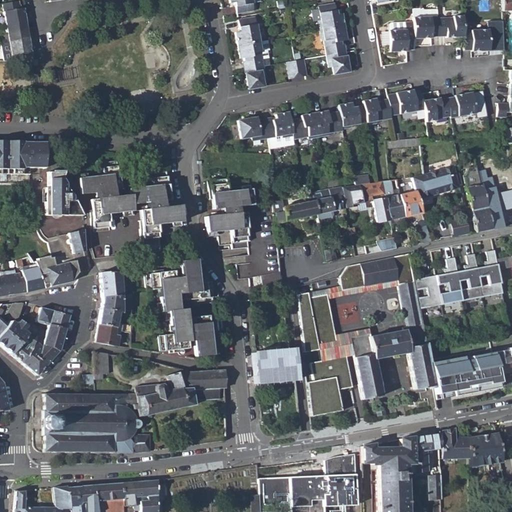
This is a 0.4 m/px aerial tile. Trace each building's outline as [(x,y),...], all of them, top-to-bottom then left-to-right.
[(228,0),(229,4),(234,3),(236,12),(252,9),(250,0),(228,0)] [(511,10),(511,0),(500,0),(501,11),(511,10)] [(2,3),(5,25),(25,22),(27,22),(26,15),(23,15),(22,8),(19,8),(18,1),(2,3)] [(320,31),(343,27),(341,13),(335,14),(333,3),(317,5),(320,19),(318,20),(320,31)] [(437,17),(438,35),(444,34),(445,36),(463,35),(462,29),(462,14),(451,14),(452,16),(437,17)] [(412,20),(412,29),(413,38),(430,37),(429,35),(438,35),(437,17),(437,15),(412,16),(412,20)] [(256,31),(253,17),(238,20),(240,31),(235,32),(237,46),(261,41),(259,30),(256,31)] [(412,29),(412,20),(390,20),(388,23),(389,30),(412,29)] [(6,41),(9,41),(30,37),(29,32),(27,32),(25,22),(5,25),(7,35),(5,35),(6,41)] [(324,40),(326,55),(344,52),(343,44),(341,44),(340,40),(345,39),(343,27),(320,31),(322,40),(324,40)] [(462,29),(463,35),(464,50),(472,49),(472,50),(488,50),(488,48),(487,28),(462,29)] [(495,28),(487,28),(488,48),(496,48),(495,28)] [(389,30),(387,30),(388,51),(405,51),(405,49),(413,48),(413,38),(412,29),(389,30)] [(9,41),(11,60),(31,59),(29,46),(32,46),(30,37),(9,41)] [(261,59),(268,58),(266,50),(269,49),(268,40),(261,41),(263,50),(259,51),(261,59)] [(263,50),(261,41),(237,46),(239,58),(244,57),(245,60),(243,61),(244,69),(262,66),(269,65),(268,58),(261,59),(259,51),(263,50)] [(344,52),(326,55),(328,67),(331,66),(333,74),(348,71),(344,52)] [(303,59),(295,61),(298,77),(305,75),(303,59)] [(295,61),(286,62),(290,78),(298,77),(295,61)] [(262,66),(244,69),(248,89),(264,86),(262,78),(264,78),(262,66)] [(499,103),(498,116),(507,116),(507,111),(511,111),(511,69),(511,87),(511,95),(510,95),(510,103),(499,103)] [(424,109),(423,102),(421,90),(411,93),(411,91),(394,94),(394,95),(387,96),(390,115),(424,109)] [(478,119),(488,117),(483,91),(455,96),(455,98),(448,99),(452,116),(452,118),(477,114),(478,119)] [(375,99),(362,101),(363,106),(366,122),(366,124),(376,123),(375,121),(390,118),(386,100),(379,101),(380,104),(375,104),(375,99)] [(452,116),(448,99),(441,101),(440,99),(423,102),(424,109),(427,123),(438,121),(438,119),(452,116)] [(363,106),(351,108),(350,103),(336,106),(338,113),(340,129),(350,127),(350,125),(366,122),(363,106)] [(340,129),(338,113),(330,114),(330,117),(326,118),(325,112),(313,114),(317,137),(327,135),(327,133),(341,131),(340,129)] [(292,139),(289,121),(288,113),(275,116),(276,121),(272,121),(272,119),(262,121),(265,138),(266,149),(293,145),(292,139)] [(317,137),(313,114),(300,117),(301,122),(298,123),(297,120),(289,121),(292,139),(306,137),(307,139),(317,137)] [(265,138),(262,121),(257,121),(256,118),(238,122),(242,139),(252,138),(253,141),(265,138)] [(457,158),(455,135),(419,138),(419,145),(420,161),(457,158)] [(419,145),(419,138),(384,142),(385,149),(419,145)] [(0,173),(30,173),(30,168),(46,168),(46,154),(48,154),(47,142),(23,143),(22,142),(0,141),(0,173)] [(98,169),(75,172),(77,190),(108,187),(108,175),(114,174),(114,167),(119,167),(119,159),(113,159),(113,156),(97,157),(98,169)] [(475,234),(490,231),(479,182),(477,171),(476,166),(466,168),(467,169),(464,175),(463,175),(466,188),(471,214),(473,222),(475,234)] [(171,188),(169,169),(154,170),(154,183),(139,184),(140,200),(165,198),(164,194),(168,194),(168,188),(171,188)] [(483,170),(477,171),(479,182),(485,181),(483,170)] [(59,179),(62,171),(51,172),(51,174),(47,174),(47,189),(44,189),(44,216),(81,214),(71,195),(59,179)] [(466,188),(463,175),(457,176),(459,189),(466,188)] [(352,178),(353,186),(367,184),(366,176),(352,178)] [(228,190),(226,177),(208,179),(210,197),(212,197),(213,203),(220,202),(220,207),(213,207),(213,210),(211,210),(211,214),(206,214),(208,235),(218,235),(218,243),(231,242),(232,247),(224,248),(225,258),(227,264),(236,264),(237,278),(246,278),(261,275),(279,270),(276,245),(275,235),(274,223),(273,212),(272,201),(252,203),(250,188),(228,190)] [(410,177),(395,179),(397,186),(409,184),(410,188),(413,187),(410,177)] [(479,182),(490,231),(501,229),(493,188),(500,186),(498,178),(485,181),(479,182)] [(395,179),(381,182),(382,190),(397,187),(397,186),(395,179)] [(376,222),(389,219),(384,197),(382,190),(381,182),(367,184),(353,186),(340,188),(341,195),(344,208),(356,205),(355,203),(371,201),(376,222)] [(340,188),(327,190),(328,198),(331,211),(340,209),(338,195),(341,195),(340,188)] [(147,207),(134,208),(132,192),(124,192),(124,189),(99,191),(99,194),(93,195),(93,205),(90,206),(89,250),(126,267),(126,252),(159,250),(158,228),(181,226),(180,205),(171,205),(170,202),(148,203),(147,207)] [(312,192),(313,201),(328,198),(327,190),(312,192)] [(398,194),(403,217),(420,213),(414,191),(398,194)] [(403,217),(398,194),(384,197),(389,219),(403,217)] [(331,211),(328,198),(313,201),(312,201),(315,215),(317,227),(324,226),(323,218),(332,216),(331,211)] [(315,215),(312,201),(281,207),(282,213),(278,213),(278,211),(273,212),(274,223),(315,215)] [(449,222),(453,239),(468,235),(465,219),(449,222)] [(424,227),(418,228),(422,238),(419,245),(430,243),(424,227)] [(29,261),(34,267),(41,288),(70,281),(86,269),(83,245),(82,229),(69,233),(71,239),(69,239),(68,241),(68,242),(68,244),(69,245),(70,246),(72,246),(74,252),(50,257),(50,256),(29,261)] [(381,252),(395,250),(392,238),(376,242),(381,252)] [(381,252),(376,242),(373,242),(377,253),(381,252)] [(322,251),(325,263),(335,262),(332,249),(322,251)] [(485,262),(486,267),(494,265),(491,251),(484,253),(485,262)] [(339,286),(340,291),(395,280),(396,287),(400,312),(405,311),(408,327),(403,328),(401,328),(401,331),(368,337),(368,335),(348,338),(352,356),(360,400),(379,396),(373,360),(405,354),(412,390),(431,386),(427,364),(417,310),(412,281),(407,255),(346,267),(338,278),(339,286)] [(466,271),(473,269),(474,269),(472,255),(464,257),(466,266),(466,271)] [(21,276),(24,292),(41,288),(34,267),(21,270),(19,259),(14,261),(16,272),(17,277),(21,276)] [(445,270),(446,274),(453,273),(454,273),(452,259),(443,260),(445,270)] [(176,269),(178,294),(182,294),(182,301),(193,300),(193,305),(212,304),(211,299),(217,298),(217,293),(209,281),(205,281),(204,273),(195,260),(180,260),(180,268),(176,269)] [(473,269),(479,298),(500,294),(494,265),(486,267),(483,268),(474,269),(473,269)] [(454,273),(453,273),(459,302),(479,298),(473,269),(466,271),(463,271),(454,273)] [(118,270),(98,272),(100,297),(110,295),(120,295),(119,287),(119,286),(118,270)] [(281,286),(279,270),(261,275),(262,287),(281,286)] [(0,297),(24,292),(21,276),(17,277),(16,272),(12,273),(11,271),(0,273),(0,297)] [(143,276),(144,291),(157,290),(160,313),(166,312),(168,334),(156,336),(157,352),(167,351),(167,354),(184,352),(183,349),(187,349),(186,342),(189,342),(187,317),(183,317),(182,310),(177,310),(172,278),(162,279),(161,273),(143,276)] [(433,277),(438,306),(459,302),(453,273),(446,274),(442,275),(433,277)] [(433,277),(412,281),(417,310),(438,306),(433,277)] [(339,286),(306,293),(307,298),(325,294),(326,300),(396,287),(395,280),(340,291),(339,286)] [(306,293),(296,295),(302,352),(316,349),(315,343),(333,340),(333,336),(326,300),(325,294),(307,298),(306,293)] [(110,295),(100,297),(101,303),(97,324),(114,327),(115,323),(116,313),(120,313),(121,301),(120,295),(110,295)] [(19,303),(8,304),(6,314),(12,318),(14,319),(16,318),(18,316),(19,303)] [(34,321),(46,325),(63,330),(67,316),(38,308),(34,321)] [(197,326),(192,326),(195,358),(210,356),(208,332),(220,331),(219,313),(208,314),(209,317),(196,318),(197,326)] [(0,332),(0,347),(8,354),(23,334),(20,331),(22,327),(16,322),(13,325),(9,322),(4,328),(0,332)] [(114,327),(97,324),(94,342),(115,346),(118,332),(129,333),(129,325),(115,323),(114,327)] [(29,348),(19,363),(26,369),(34,375),(57,350),(63,330),(46,325),(40,347),(32,342),(29,348)] [(23,334),(8,354),(19,363),(29,348),(32,342),(35,330),(27,328),(23,334)] [(315,343),(316,349),(319,362),(343,357),(352,356),(348,338),(368,335),(366,330),(333,336),(333,340),(315,343)] [(253,356),(255,380),(292,377),(288,344),(280,345),(281,353),(253,356)] [(491,353),(493,367),(507,364),(508,369),(511,367),(511,361),(511,360),(510,348),(505,349),(505,351),(491,353)] [(107,354),(91,352),(92,379),(96,379),(100,379),(100,374),(107,374),(107,354)] [(461,358),(427,364),(431,386),(434,401),(450,398),(449,393),(462,391),(463,396),(479,393),(478,388),(493,385),(491,374),(483,376),(482,370),(493,368),(493,367),(491,353),(468,358),(469,361),(462,362),(461,358)] [(349,387),(343,357),(319,362),(308,363),(311,381),(305,382),(309,416),(312,416),(311,411),(335,406),(336,411),(339,411),(335,389),(349,387)] [(491,374),(493,385),(497,385),(493,368),(482,370),(483,376),(491,374)] [(118,406),(125,406),(131,406),(132,409),(136,410),(137,416),(194,404),(193,399),(217,393),(218,387),(224,387),(223,369),(189,372),(175,371),(164,375),(166,382),(159,383),(158,382),(133,388),(133,394),(119,395),(118,406)] [(118,406),(119,395),(112,395),(111,394),(108,394),(108,395),(101,394),(100,393),(98,394),(98,395),(94,395),(93,393),(90,393),(89,395),(74,394),(73,393),(71,393),(71,394),(68,394),(68,393),(66,393),(66,394),(55,394),(54,393),(52,393),(52,394),(42,394),(42,410),(40,411),(40,436),(42,436),(42,446),(42,449),(40,449),(41,453),(130,452),(147,450),(146,434),(134,434),(128,441),(125,438),(128,437),(129,435),(131,433),(132,430),(133,428),(134,427),(135,427),(137,426),(138,424),(138,423),(138,421),(137,419),(135,418),(134,418),(132,415),(130,413),(129,411),(127,409),(125,408),(125,406),(118,406)] [(335,406),(311,411),(312,416),(336,411),(335,406)] [(466,458),(466,437),(458,438),(458,436),(452,436),(452,430),(439,432),(441,459),(466,458)] [(493,432),(466,437),(466,458),(467,467),(498,462),(493,432)] [(437,449),(436,435),(397,439),(397,448),(370,449),(370,445),(359,446),(359,463),(368,462),(369,465),(374,466),(375,511),(402,511),(399,463),(404,463),(405,474),(410,474),(409,472),(424,471),(423,450),(437,449)] [(323,477),(256,479),(257,496),(258,511),(288,509),(288,511),(321,511),(321,507),(352,505),(352,455),(311,461),(311,468),(323,467),(323,477)] [(427,499),(438,498),(437,472),(429,473),(429,475),(426,475),(427,499)] [(155,511),(156,480),(137,481),(139,498),(139,511),(155,511)] [(137,481),(121,483),(123,507),(134,506),(133,498),(139,498),(137,481)] [(121,483),(93,485),(94,500),(104,499),(105,508),(95,509),(95,511),(123,511),(123,507),(121,483)] [(93,485),(75,487),(76,505),(77,506),(77,511),(95,511),(95,509),(105,508),(104,499),(94,500),(93,485)] [(24,491),(14,492),(12,511),(70,511),(71,511),(68,511),(66,488),(66,487),(51,488),(53,509),(23,509),(24,491)] [(75,487),(66,488),(68,511),(71,511),(70,511),(77,511),(77,506),(76,505),(75,487)]
